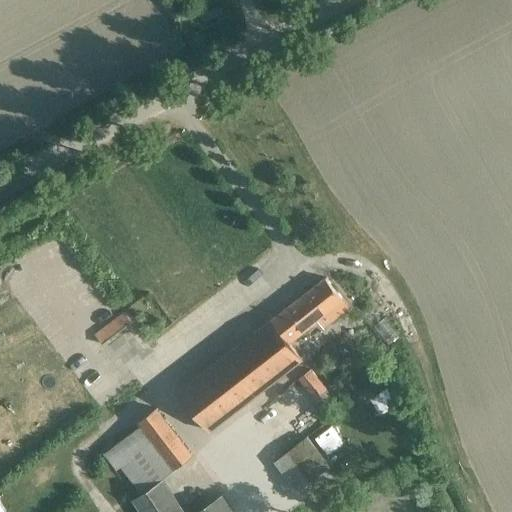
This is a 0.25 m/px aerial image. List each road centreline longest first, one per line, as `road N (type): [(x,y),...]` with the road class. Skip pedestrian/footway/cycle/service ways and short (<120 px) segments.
road 1 (unclassified): [(0,185),(342,0)]
road 2 (track): [(477,511),(449,462),(401,310)]
